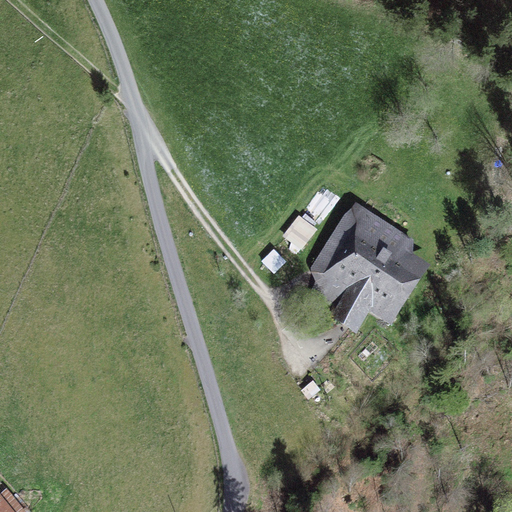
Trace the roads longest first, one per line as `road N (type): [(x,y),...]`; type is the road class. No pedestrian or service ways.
road 1 (unclassified): [(232,511),(224,432),(123,73),(94,0)]
road 2 (track): [(282,323),(134,112)]
road 3 (track): [(7,0),(134,112)]
